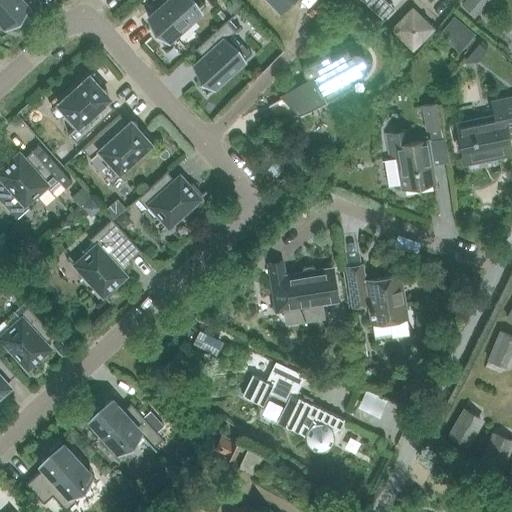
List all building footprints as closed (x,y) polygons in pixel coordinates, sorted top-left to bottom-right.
[(26,7),(25,3),(21,0),(0,0),(0,20),(9,30),(10,29),(8,28),(17,19),(14,16),(18,12),(22,12),(24,10),(26,7)] [(152,23),(156,24),(159,28),(155,31),(164,41),(162,42),(163,43),(206,4),(205,3),(198,10),(191,2),(193,0),(155,0),(160,5),(152,13),(149,16),(150,20),(152,23)] [(233,0),(232,0),(224,8),(230,15),(239,6),(233,0)] [(289,0),(268,0),(278,11),(289,0)] [(360,0),(369,8),(376,0),(360,0)] [(463,0),(461,3),(474,15),(486,0),(463,0)] [(445,3),(438,10),(444,16),(451,9),(445,3)] [(389,29),(412,52),(434,29),(411,6),(389,29)] [(193,66),(193,67),(194,66),(203,76),(199,79),(209,90),(205,93),(206,94),(251,53),(251,52),(243,59),(235,49),(241,43),(241,42),(240,43),(232,34),(240,26),(239,25),(237,27),(229,19),(234,15),(233,14),(195,48),(196,49),(197,48),(204,56),(193,66)] [(453,15),(442,29),(452,37),(457,54),(474,33),(453,15)] [(479,42),(463,62),(478,61),(487,49),(479,42)] [(359,51),(353,51),(349,52),(347,47),(331,56),(328,51),(305,64),(302,67),(302,70),(304,74),(307,76),(311,75),(312,75),(314,79),(269,104),(268,106),(285,97),(291,108),(297,114),(302,113),(306,111),(326,100),(352,86),(353,86),(354,86),(349,77),(361,71),(364,68),(366,63),(366,58),(363,54),(359,51)] [(105,90),(101,89),(98,85),(101,82),(93,73),(95,71),(94,70),(51,109),(52,110),(59,104),(66,112),(62,115),(73,127),(68,132),(69,133),(71,131),(78,139),(76,141),(77,142),(115,108),(114,107),(112,108),(105,100),(107,97),(107,93),(105,90)] [(493,114),(456,121),(464,163),(510,153),(505,129),(511,127),(511,98),(490,103),(493,114)] [(423,103),(425,113),(427,129),(441,127),(437,101),(423,103)] [(130,121),(127,123),(120,115),(120,114),(82,148),(91,158),(96,153),(107,165),(111,162),(118,170),(112,176),(112,177),(155,138),(154,137),(153,138),(144,129),(141,133),(137,129),(137,125),(134,122),(130,121)] [(389,158),(384,159),(388,184),(401,182),(402,187),(434,182),(427,138),(412,141),(410,128),(384,132),(389,158)] [(0,176),(1,177),(0,178),(0,201),(14,217),(27,205),(28,205),(21,197),(31,188),(37,195),(38,194),(37,193),(46,185),(54,194),(55,193),(53,191),(61,183),(65,187),(66,186),(71,181),(36,144),(31,148),(30,149),(31,150),(23,157),(18,152),(18,153),(9,162),(5,158),(0,162),(0,176)] [(64,149),(55,157),(63,166),(72,158),(64,149)] [(129,205),(130,206),(134,202),(142,210),(141,211),(142,212),(147,208),(155,217),(154,218),(155,219),(159,215),(168,224),(160,231),(161,232),(206,191),(205,190),(202,193),(192,182),(189,186),(180,176),(181,175),(180,174),(174,180),(167,172),(168,171),(167,170),(129,205)] [(82,187),(71,197),(79,207),(91,196),(82,187)] [(92,197),(81,206),(91,216),(101,207),(92,197)] [(117,198),(104,209),(113,219),(125,208),(117,198)] [(123,213),(115,220),(122,229),(130,221),(123,213)] [(71,258),(70,259),(109,301),(110,301),(107,297),(118,287),(114,284),(124,275),(125,276),(126,275),(122,271),(132,262),(130,259),(139,251),(141,253),(142,252),(122,229),(114,221),(110,217),(109,218),(87,238),(94,245),(85,252),(84,252),(87,257),(78,265),(71,258)] [(257,253),(247,261),(251,266),(261,257),(257,253)] [(282,261),(267,263),(275,313),(283,312),(285,324),(324,318),(322,306),(338,304),(333,269),(315,272),(315,271),(315,270),(314,269),(314,268),(313,268),(313,267),(312,267),(312,266),(311,266),(310,266),(309,266),(308,266),(307,266),(306,266),(306,267),(305,267),(304,268),(304,269),(303,270),(303,271),(303,272),(303,273),(303,274),(285,277),(282,261)] [(367,305),(371,322),(407,317),(400,274),(364,280),(362,265),(346,267),(352,307),(367,305)] [(51,351),(50,348),(49,346),(57,339),(57,340),(58,339),(23,301),(22,302),(26,306),(18,314),(17,313),(16,314),(19,317),(10,326),(10,325),(9,326),(12,330),(3,338),(0,335),(0,337),(34,375),(35,374),(34,372),(43,364),(39,360),(43,356),(47,356),(50,354),(51,351)] [(487,360),(510,369),(511,363),(511,335),(499,330),(487,360)] [(195,337),(191,345),(215,356),(218,348),(195,337)] [(364,344),(354,346),(356,358),(366,357),(364,344)] [(0,399),(1,399),(0,398),(0,392),(1,392),(5,392),(8,390),(9,386),(8,383),(7,382),(15,374),(15,375),(16,374),(0,356),(0,399)] [(252,374),(242,395),(262,404),(267,394),(285,403),(276,422),(304,435),(305,435),(305,436),(306,441),(308,446),(313,449),(318,450),(323,450),(328,447),(332,443),(334,437),(333,432),(332,430),(337,428),(338,429),(343,419),(295,395),(305,376),(275,361),(266,381),(252,374)] [(105,403),(104,406),(100,410),(97,406),(87,415),(86,413),(85,414),(124,456),(125,455),(119,449),(126,442),(133,448),(145,437),(156,449),(156,448),(154,445),(162,438),(164,441),(165,440),(131,402),(130,403),(130,404),(123,411),(114,402),(111,400),(107,400),(105,403)] [(447,435),(468,448),(485,419),(463,407),(447,435)] [(511,439),(492,431),(479,461),(502,471),(511,446),(511,439)] [(220,435),(214,448),(226,453),(225,456),(234,459),(240,444),(220,435)] [(27,482),(26,483),(44,503),(53,495),(69,511),(70,511),(66,507),(75,499),(75,500),(76,499),(86,490),(84,487),(80,483),(89,474),(96,481),(97,481),(58,438),(57,439),(58,441),(49,449),(53,453),(49,456),(45,457),(42,459),(41,462),(42,466),(43,467),(34,475),(35,475),(27,482)] [(239,466),(254,473),(264,452),(249,445),(239,466)]
